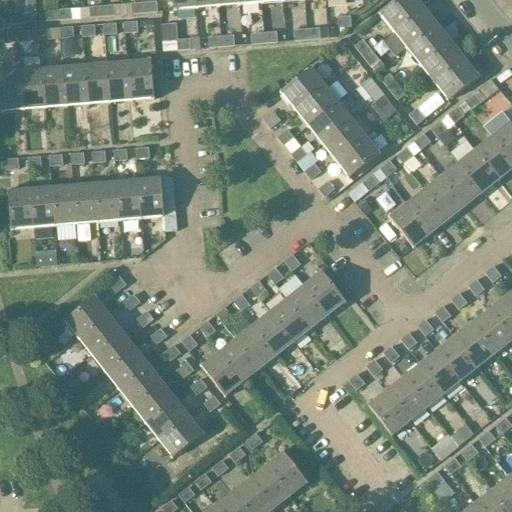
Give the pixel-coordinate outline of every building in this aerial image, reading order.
[(195,0),(173,0),(174,12),(196,10),(195,0)] [(217,0),(195,0),(196,10),(218,8),(217,0)] [(238,0),(217,0),(218,8),(239,6),(238,0)] [(414,0),(400,0),(379,17),(393,35),(423,11),(414,0)] [(156,4),(144,5),(145,15),(158,14),(156,4)] [(131,6),(131,16),(145,15),(144,5),(131,6)] [(115,18),(114,7),(101,8),(102,19),(115,18)] [(88,9),(89,20),(102,19),(101,8),(88,9)] [(72,21),(71,11),(58,12),(59,22),(72,21)] [(423,11),(393,35),(406,52),(436,28),(423,11)] [(45,13),(46,24),(59,22),(58,12),(45,13)] [(29,25),(28,14),(15,15),(16,26),(29,25)] [(2,17),(3,27),(16,26),(15,15),(2,17)] [(138,35),(137,24),(124,25),(124,36),(138,35)] [(117,36),(116,26),(103,27),(103,38),(117,36)] [(94,28),(81,29),(82,38),(82,40),(83,39),(95,38),(94,28)] [(436,28),(406,52),(420,68),(450,45),(436,28)] [(72,29),(60,30),(61,41),(73,40),(73,39),(72,29)] [(320,30),(307,31),(308,42),(320,41),(320,30)] [(51,31),(38,32),(39,43),(52,42),(51,31)] [(294,32),(294,42),(308,42),(307,31),(294,32)] [(30,44),(29,33),(15,34),(16,45),(30,44)] [(277,34),(263,35),(264,45),(278,44),(277,34)] [(7,35),(0,35),(0,46),(8,46),(7,35)] [(251,36),(252,47),(264,45),(263,35),(251,36)] [(235,48),(234,37),(220,38),(221,49),(235,48)] [(209,50),(221,49),(220,38),(208,39),(209,50)] [(191,52),(189,41),(176,42),(177,52),(191,52)] [(362,42),(354,48),(362,59),(371,52),(363,42),(362,42)] [(463,62),(450,45),(420,68),(433,86),(463,62)] [(371,52),(362,59),(370,69),(379,62),(371,52)] [(149,62),(127,64),(130,99),(152,96),(149,62)] [(447,103),(477,80),(463,62),(433,86),(447,103)] [(127,64),(105,66),(109,101),(130,99),(127,64)] [(88,104),(109,101),(105,66),(84,68),(88,104)] [(62,70),(66,106),(88,104),(84,68),(62,70)] [(41,72),(45,108),(66,106),(62,70),(41,72)] [(310,70),(280,94),(294,112),(324,88),(310,70)] [(41,72),(20,74),(24,111),(45,108),(41,72)] [(0,75),(0,104),(1,113),(24,111),(20,74),(0,75)] [(381,82),(389,93),(398,86),(390,76),(381,82)] [(397,103),(406,96),(398,86),(389,93),(397,103)] [(337,105),(324,88),(294,112),(307,129),(337,105)] [(481,104),(475,96),(464,104),(471,112),(481,104)] [(371,106),(383,122),(396,113),(383,97),(371,106)] [(337,105),(307,129),(321,146),(351,122),(337,105)] [(416,127),(425,121),(417,110),(408,117),(416,127)] [(447,118),(454,126),(464,118),(458,110),(447,118)] [(281,123),(274,115),(264,122),(270,131),(281,123)] [(351,122),(321,146),(334,163),(364,139),(351,122)] [(440,123),(430,131),(437,139),(447,131),(440,123)] [(511,129),(509,125),(491,139),(511,165),(511,129)] [(283,148),(294,140),(287,131),(277,139),(283,148)] [(413,144),(420,153),(425,149),(429,145),(424,136),(413,144)] [(348,181),(378,157),(364,139),(334,163),(348,181)] [(474,153),(498,182),(511,171),(511,165),(491,139),(474,153)] [(301,148),(290,157),(297,165),(307,156),(301,148)] [(414,158),(407,149),(397,158),(404,166),(414,158)] [(135,151),(136,162),(150,160),(149,150),(135,151)] [(127,163),(126,152),(113,153),(114,164),(127,163)] [(458,166),(481,196),(498,182),(474,153),(458,166)] [(105,165),(104,154),(92,155),(92,166),(105,165)] [(307,157),(307,156),(297,165),(310,182),(321,174),(315,166),(318,163),(310,154),(307,157)] [(85,155),(71,156),(71,167),(86,166),(85,155)] [(63,168),(62,157),(49,158),(49,169),(63,168)] [(41,170),(40,159),(27,160),(28,171),(41,170)] [(5,162),(5,173),(19,172),(18,161),(5,162)] [(397,171),(390,163),(379,171),(386,180),(397,171)] [(458,166),(441,180),(464,209),(481,196),(458,166)] [(378,185),(372,177),(362,185),(368,193),(378,185)] [(172,180),(160,181),(138,183),(141,221),(163,219),(163,218),(175,218),(172,180)] [(441,180),(424,193),(447,223),(464,209),(441,180)] [(141,221),(138,183),(116,185),(119,223),(141,221)] [(328,183),(318,191),(324,200),(335,191),(328,183)] [(119,223),(116,185),(95,187),(98,225),(119,223)] [(95,187),(73,188),(76,227),(98,225),(95,187)] [(73,188),(52,190),(55,228),(76,227),(73,188)] [(52,190),(30,192),(33,230),(55,228),(52,190)] [(8,194),(11,232),(33,230),(30,192),(8,194)] [(424,193),(407,206),(430,236),(447,223),(424,193)] [(389,220),(413,250),(430,236),(407,206),(389,220)] [(300,266),(292,256),(284,263),(292,273),(300,266)] [(501,278),(493,268),(485,274),(493,285),(501,278)] [(284,280),(276,269),(267,276),(275,287),(284,280)] [(345,305),(321,274),(303,288),(327,319),(345,305)] [(126,287),(120,278),(109,287),(116,295),(126,287)] [(468,288),(476,298),(484,292),(476,281),(468,288)] [(267,293),(258,283),(250,289),(258,300),(267,293)] [(303,288),(286,302),(310,332),(327,319),(303,288)] [(467,304),(459,295),(451,301),(459,312),(467,304)] [(140,304),(134,296),(123,304),(130,313),(140,304)] [(241,297),(232,303),(241,313),(249,307),(241,297)] [(94,299),(64,323),(78,341),(108,317),(94,299)] [(511,344),(511,343),(511,309),(505,300),(488,314),(511,344)] [(310,332),(286,302),(269,315),(293,345),(310,332)] [(451,317),(443,308),(434,314),(442,325),(451,317)] [(233,319),(224,310),(216,316),(224,326),(233,319)] [(154,321),(147,313),(137,321),(143,330),(154,321)] [(511,344),(488,314),(471,327),(494,357),(511,344)] [(293,345),(269,315),(252,328),(276,359),(293,345)] [(108,317),(78,341),(91,358),(121,334),(108,317)] [(433,331),(425,321),(417,328),(425,338),(433,331)] [(216,333),(207,323),(199,330),(207,340),(216,333)] [(494,357),(471,327),(453,341),(477,371),(494,357)] [(276,359),(252,328),(235,342),(259,372),(276,359)] [(167,338),(160,330),(150,338),(157,347),(167,338)] [(135,351),(121,334),(91,358),(105,375),(135,351)] [(417,344),(408,335),(400,341),(408,351),(417,344)] [(190,337),(181,344),(189,354),(198,347),(190,337)] [(477,371),(453,341),(436,354),(460,384),(477,371)] [(235,342),(218,355),(242,386),(259,372),(235,342)] [(180,355),(174,347),(163,355),(170,363),(180,355)] [(400,358),(391,348),(383,355),(391,365),(400,358)] [(105,375),(118,392),(148,368),(135,351),(105,375)] [(436,354),(419,367),(443,397),(460,384),(436,354)] [(200,369),(224,400),(242,386),(218,355),(200,369)] [(383,371),(375,361),(366,368),(374,379),(383,371)] [(177,372),(183,380),(194,372),(187,364),(177,372)] [(426,411),(443,397),(419,367),(402,381),(426,411)] [(162,385),(148,368),(118,392),(132,409),(162,385)] [(365,386),(356,375),(348,383),(356,392),(365,386)] [(208,389),(200,381),(190,389),(197,397),(208,389)] [(402,381),(385,394),(409,424),(426,411),(402,381)] [(175,402),(162,385),(132,409),(145,426),(175,402)] [(367,408),(391,438),(409,424),(385,394),(367,408)] [(221,406),(214,398),(203,406),(210,414),(221,406)] [(175,402),(145,426),(159,443),(189,419),(175,402)] [(173,461),(203,436),(189,419),(159,443),(173,461)] [(511,428),(506,420),(495,428),(502,436),(511,428)] [(457,448),(473,436),(466,427),(450,439),(457,448)] [(495,441),(489,433),(478,441),(485,449),(495,441)] [(262,443),(255,435),(245,443),(252,452),(262,443)] [(478,455),(471,446),(461,455),(468,463),(478,455)] [(245,457),(239,448),(229,457),(235,465),(245,457)] [(282,456),(265,469),(289,500),(306,486),(282,456)] [(461,468),(454,460),(444,468),(450,477),(461,468)] [(228,470),(222,462),(212,470),(218,479),(228,470)] [(270,511),(273,511),(289,500),(265,469),(248,483),(270,511)] [(443,482),(437,474),(427,482),(433,490),(443,482)] [(212,484),(205,475),(194,484),(201,492),(212,484)] [(511,511),(511,485),(508,480),(491,493),(505,511),(511,511)] [(231,496),(243,511),(270,511),(248,483),(231,496)] [(177,497),(184,506),(195,497),(188,489),(177,497)] [(505,511),(491,493),(474,507),(477,511),(505,511)] [(214,510),(215,511),(243,511),(231,496),(214,510)] [(175,511),(178,510),(171,502),(161,510),(162,511),(175,511)]
